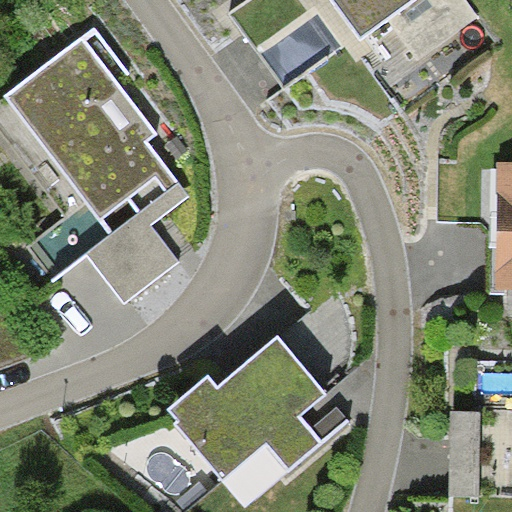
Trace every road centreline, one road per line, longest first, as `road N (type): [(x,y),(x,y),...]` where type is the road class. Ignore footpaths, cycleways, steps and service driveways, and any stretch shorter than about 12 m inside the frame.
road 1 (residential): [(241,166),(323,153),(355,171),(375,210),(386,358),(357,511)]
road 2 (residential): [(0,406),(142,352),(191,324),(237,278),(245,235),(241,166)]
road 3 (residential): [(241,166),(208,99),(141,0)]
